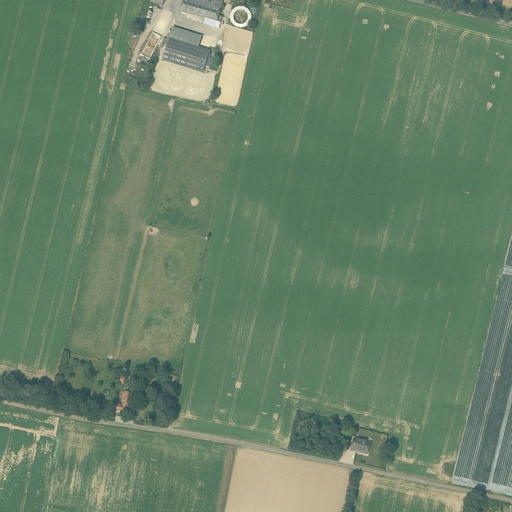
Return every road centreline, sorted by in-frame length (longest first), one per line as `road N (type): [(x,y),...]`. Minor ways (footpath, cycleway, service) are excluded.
road 1 (unclassified): [(511,500),(0,399)]
road 2 (track): [(265,0),(168,429)]
